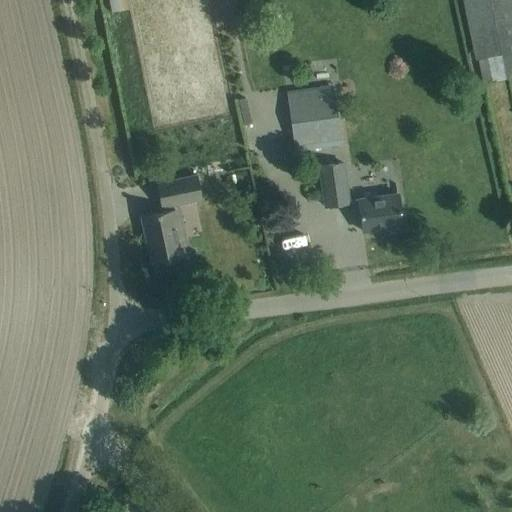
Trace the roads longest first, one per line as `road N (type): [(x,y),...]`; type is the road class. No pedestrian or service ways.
road 1 (unclassified): [(118,326),(511,283)]
road 2 (unclassified): [(118,326),(108,185),(66,0)]
road 3 (unclassified): [(73,511),(118,326)]
